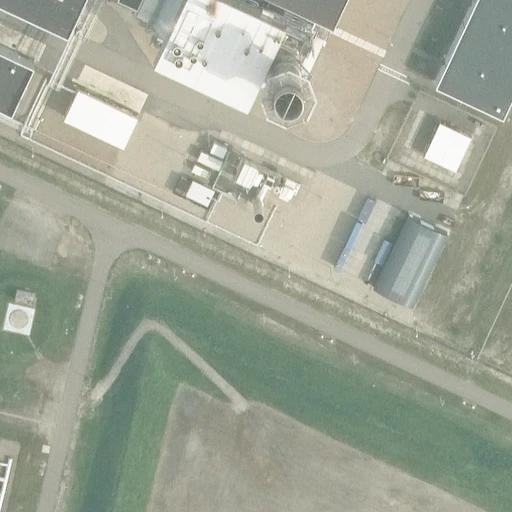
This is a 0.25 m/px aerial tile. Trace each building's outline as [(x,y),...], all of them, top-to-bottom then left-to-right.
[(36,0),(66,14),(71,3),(72,0),(123,0),(135,5),(137,0),(270,0),(277,3),(333,29),(346,0),(36,0)] [(503,113),(511,94),(511,0),(473,0),(435,81),(503,113)] [(33,61),(0,45),(0,102),(12,108),(33,61)] [(127,113),(67,87),(53,117),(112,144),(127,113)] [(462,137),(432,123),(423,141),(416,155),(446,171),(462,137)] [(297,188),(286,182),(261,170),(254,184),(290,201),(297,188)] [(366,195),(332,268),(372,287),(406,214),(366,195)] [(406,214),(372,287),(412,306),(447,233),(406,214)]
